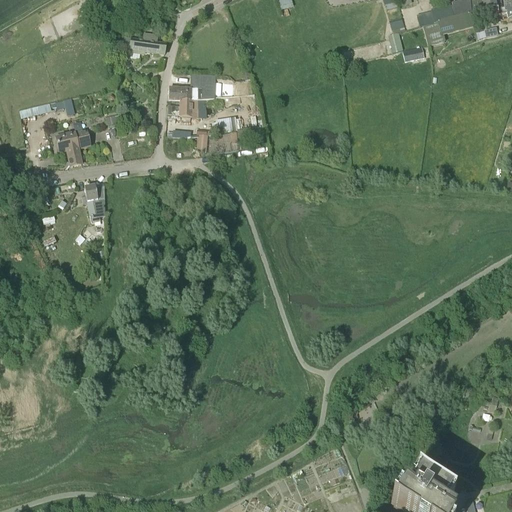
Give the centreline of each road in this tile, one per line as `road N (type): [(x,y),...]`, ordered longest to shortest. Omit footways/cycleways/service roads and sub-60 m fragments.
road 1 (residential): [(161,165),(163,89),(179,27),(221,0)]
road 2 (residential): [(21,181),(161,165)]
